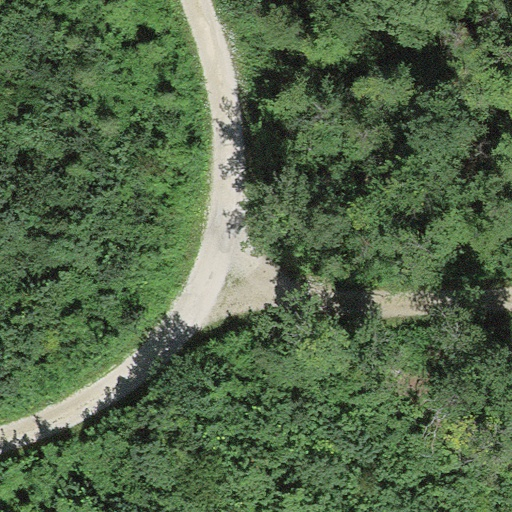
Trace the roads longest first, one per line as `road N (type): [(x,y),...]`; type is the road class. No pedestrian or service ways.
road 1 (track): [(199,0),(221,132),(226,245),(214,301),(98,400),(0,440)]
road 2 (track): [(214,301),(511,299)]
